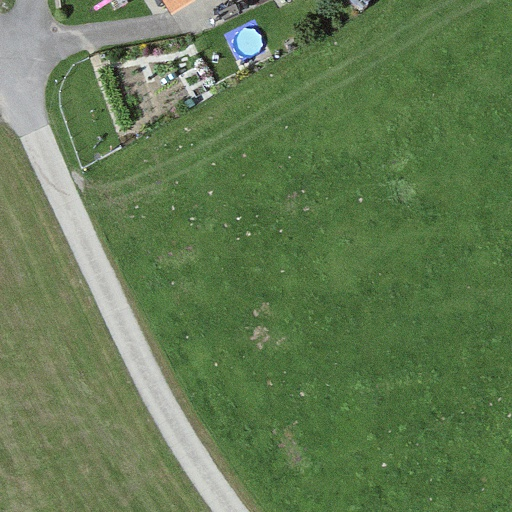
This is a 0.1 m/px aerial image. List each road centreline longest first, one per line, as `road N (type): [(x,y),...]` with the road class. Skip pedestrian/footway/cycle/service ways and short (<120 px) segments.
road 1 (unclassified): [(238,511),(178,436),(31,114),(23,50),(32,0)]
road 2 (track): [(263,0),(179,33),(23,50)]
